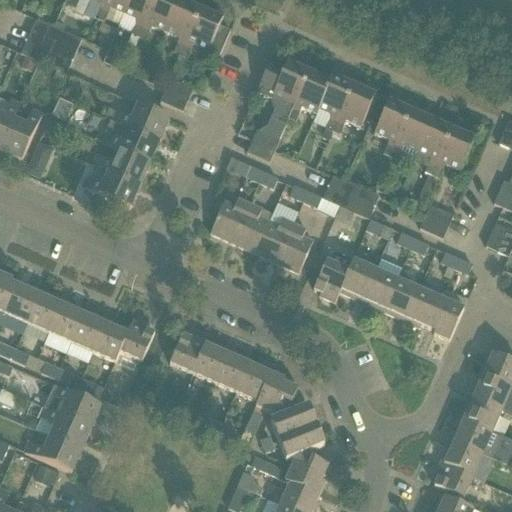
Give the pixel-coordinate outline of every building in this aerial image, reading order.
[(82,0),(90,3),(82,19),(93,24),(94,22),(96,22),(106,0),(82,0)] [(105,22),(118,28),(123,18),(130,0),(106,0),(96,22),(103,26),(105,22)] [(131,38),(138,41),(155,0),(130,0),(123,18),(124,18),(118,30),(132,36),(131,38)] [(155,0),(138,41),(139,42),(145,44),(151,30),(165,36),(180,0),(155,0)] [(172,56),(180,59),(200,13),(189,8),(192,3),(185,0),(180,0),(165,36),(179,42),(172,56)] [(200,13),(180,59),(187,63),(193,49),(207,55),(208,53),(218,57),(217,59),(218,60),(219,58),(225,45),(230,34),(219,30),(224,17),(213,12),(211,17),(200,13)] [(30,35),(53,45),(58,33),(35,23),(30,35)] [(53,45),(76,55),(81,43),(58,33),(53,45)] [(25,46),(48,56),(53,45),(30,35),(25,46)] [(106,37),(100,51),(107,54),(113,40),(106,37)] [(48,56),(71,66),(76,55),(53,45),(48,56)] [(20,58),(43,68),(48,56),(25,46),(20,58)] [(43,68),(66,78),(71,66),(48,56),(43,68)] [(24,61),(20,71),(31,76),(35,66),(24,61)] [(269,121),(285,128),(287,122),(288,123),(308,76),(298,71),(300,66),(289,61),(284,73),(269,67),(256,96),(270,103),(270,104),(273,113),(269,121)] [(56,74),(53,81),(64,86),(67,79),(56,74)] [(331,135),(332,136),(352,89),(342,84),(344,79),(334,74),(331,79),(317,112),(331,118),(325,132),(331,135)] [(288,123),(295,125),(301,112),(315,118),(317,112),(331,79),(322,75),(319,80),(308,76),(288,123)] [(164,94),(188,104),(193,93),(169,82),(164,94)] [(332,136),(339,139),(345,125),(360,131),(376,93),(366,88),(363,93),(352,89),(332,136)] [(159,106),(182,116),(188,104),(164,94),(159,106)] [(383,158),(390,161),(410,114),(399,109),(402,104),(391,99),(374,137),(389,144),(383,158)] [(0,151),(13,123),(20,108),(10,103),(3,119),(0,117),(0,151)] [(127,132),(159,146),(169,123),(137,109),(131,122),(116,115),(112,125),(127,132)] [(0,151),(0,155),(21,165),(42,117),(32,113),(25,128),(13,123),(0,151)] [(390,161),(397,164),(403,150),(417,156),(433,118),(423,114),(421,119),(410,114),(390,161)] [(424,176),(432,179),(452,133),(441,128),(443,123),(433,118),(417,156),(430,162),(424,176)] [(48,123),(43,135),(58,141),(63,129),(48,123)] [(498,148),(509,153),(511,146),(511,126),(508,125),(498,148)] [(106,137),(102,147),(117,154),(149,167),(159,146),(127,132),(113,126),(108,138),(106,137)] [(325,132),(321,141),(327,144),(331,135),(325,132)] [(432,179),(439,182),(445,169),(459,175),(476,137),(465,132),(462,137),(452,133),(432,179)] [(251,145),(274,155),(279,144),(256,134),(251,145)] [(246,156),(269,167),(274,155),(251,145),(246,156)] [(39,146),(34,157),(44,161),(50,159),(53,152),(39,146)] [(108,175),(139,189),(149,167),(117,154),(112,166),(97,159),(92,169),(108,176),(108,175)] [(245,181),(259,187),(264,177),(249,171),(245,181)] [(82,191),(129,212),(139,189),(108,175),(108,176),(102,188),(87,181),(82,191)] [(259,187),(273,193),(277,183),(264,177),(259,187)] [(327,192),(350,202),(355,190),(332,180),(327,192)] [(498,197),(511,202),(511,188),(503,185),(498,197)] [(350,202),(373,212),(378,201),(355,190),(350,202)] [(289,201),(302,207),(306,196),(293,191),(289,201)] [(322,203),(338,211),(345,213),(350,202),(327,192),(322,203)] [(306,196),(302,207),(316,213),(321,203),(306,196)] [(493,208),(511,216),(511,202),(498,197),(493,208)] [(103,201),(98,214),(109,219),(115,206),(103,201)] [(405,201),(401,210),(413,215),(417,206),(405,201)] [(353,217),(368,224),(373,212),(350,202),(345,213),(353,217)] [(209,238),(232,248),(241,228),(250,208),(238,203),(234,210),(224,205),(209,238)] [(232,248),(254,258),(268,225),(259,221),(262,214),(250,208),(241,228),(232,248)] [(452,220),(429,210),(424,221),(447,232),(452,220)] [(334,220),(349,227),(353,217),(345,213),(338,211),(334,220)] [(419,233),(442,243),(447,232),(424,221),(419,233)] [(254,258),(276,268),(293,228),(282,223),(278,230),(270,226),(268,225),(254,258)] [(370,224),(365,235),(379,241),(384,230),(370,224)] [(276,268),(298,278),(313,245),(302,241),(306,233),(293,228),(276,268)] [(485,251),(496,256),(507,233),(495,228),(485,251)] [(496,256),(508,261),(511,251),(511,235),(507,233),(496,256)] [(396,248),(410,254),(414,244),(400,238),(396,248)] [(410,254),(424,260),(428,250),(414,244),(410,254)] [(318,300),(334,307),(339,297),(353,264),(334,256),(329,266),(326,264),(313,294),(320,297),(318,300)] [(440,268),(453,273),(458,263),(445,258),(440,268)] [(453,273),(468,279),(472,269),(458,263),(453,273)] [(375,274),(353,264),(339,297),(355,304),(356,300),(362,303),(375,274)] [(365,308),(382,316),(397,283),(375,274),(362,303),(366,305),(365,308)] [(0,315),(5,318),(18,289),(11,286),(12,283),(0,277),(0,315)] [(406,322),(419,293),(397,283),(382,316),(399,323),(400,320),(406,322)] [(18,289),(5,318),(26,327),(27,328),(41,295),(25,288),(24,292),(18,289)] [(421,329),(427,332),(440,303),(419,293),(406,322),(404,326),(419,332),(421,329)] [(27,328),(49,337),(61,308),(55,305),(56,302),(41,295),(27,328)] [(445,305),(440,303),(427,332),(434,335),(433,338),(449,345),(463,313),(445,305)] [(49,337),(70,347),(85,315),(69,308),(68,311),(61,308),(49,337)] [(70,347),(92,357),(105,328),(98,325),(100,321),(85,315),(70,347)] [(119,356),(141,366),(154,337),(147,334),(148,330),(133,323),(128,334),(119,356)] [(92,357),(115,366),(119,356),(128,334),(113,327),(112,330),(105,328),(92,357)] [(169,368),(192,377),(206,345),(191,338),(189,342),(182,338),(169,368)] [(192,377),(213,387),(226,358),(220,355),(221,352),(206,345),(192,377)] [(1,347),(0,349),(0,357),(11,362),(15,353),(1,347)] [(11,362),(24,368),(28,359),(15,353),(11,362)] [(213,387),(236,397),(249,368),(242,365),(243,361),(227,354),(226,358),(213,387)] [(478,378),(511,393),(511,389),(511,366),(488,356),(488,357),(491,358),(488,364),(485,363),(478,378)] [(12,372),(0,366),(0,377),(8,381),(12,372)] [(41,376),(55,382),(59,372),(46,366),(41,376)] [(236,397),(257,406),(271,377),(272,374),(256,367),(255,370),(249,368),(236,397)] [(55,382),(68,388),(73,378),(59,372),(55,382)] [(288,487),(318,500),(324,486),(321,485),(328,470),(312,463),(309,455),(323,450),(308,411),(293,416),(290,409),(297,393),(282,386),(284,383),(271,377),(257,406),(255,411),(275,419),(276,423),(270,426),(285,465),(291,462),(293,466),(284,485),(288,487)] [(472,401),(501,414),(511,393),(478,378),(472,393),(475,395),(472,401)] [(85,395),(99,402),(103,392),(90,386),(85,395)] [(100,410),(53,389),(43,411),(59,418),(59,419),(90,433),(100,410)] [(115,399),(112,406),(119,410),(123,402),(115,399)] [(459,422),(492,436),(501,414),(472,401),(469,408),(466,407),(459,422)] [(178,409),(167,404),(163,414),(174,419),(178,409)] [(192,415),(178,409),(174,419),(173,419),(187,425),(192,415)] [(49,441),(81,455),(90,433),(59,419),(59,418),(43,411),(39,421),(54,428),(49,441)] [(246,430),(256,434),(262,420),(253,416),(246,430)] [(222,428),(208,422),(204,432),(217,438),(222,428)] [(502,441),(492,436),(459,422),(452,437),(455,439),(452,445),(482,458),(493,463),(502,441)] [(231,444),(235,434),(222,428),(217,438),(231,444)] [(246,430),(240,445),(249,449),(256,434),(246,430)] [(24,457),(71,477),(81,455),(49,441),(43,453),(28,446),(24,457)] [(259,444),(264,457),(274,454),(269,441),(259,444)] [(0,445),(0,466),(1,466),(8,450),(0,445)] [(440,466),(472,480),(482,458),(452,445),(449,452),(446,451),(440,466)] [(250,471),(265,477),(269,468),(254,461),(250,471)] [(433,490),(462,503),(472,480),(440,466),(433,481),(436,483),(433,490)] [(283,474),(269,468),(265,477),(279,483),(283,474)] [(54,477),(38,470),(32,484),(48,491),(54,477)] [(237,491),(247,495),(253,481),(243,477),(237,491)] [(279,509),(286,511),(317,511),(319,508),(315,507),(318,500),(288,487),(279,509)] [(227,511),(240,511),(241,509),(247,495),(237,491),(227,511)] [(0,511),(1,511),(2,511),(8,497),(0,492),(0,511)] [(468,511),(441,500),(435,511),(468,511)]
